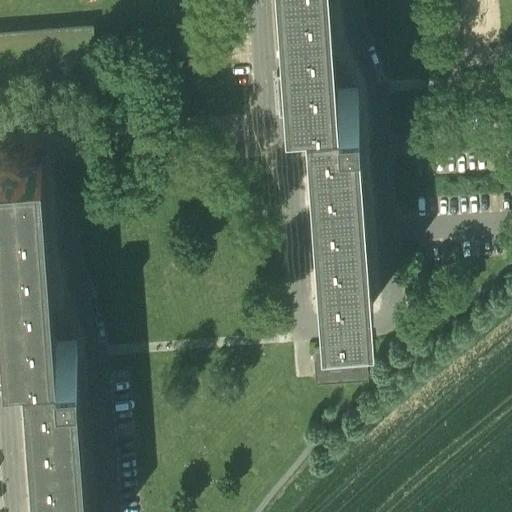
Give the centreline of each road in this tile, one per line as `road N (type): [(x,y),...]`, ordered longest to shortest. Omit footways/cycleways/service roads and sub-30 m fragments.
road 1 (residential): [(259,0),(264,94),(292,166),(302,318),(311,326),(376,323),(392,306),(377,91),(352,0)]
road 2 (residential): [(108,511),(95,339),(68,243),(59,129),(48,120),(0,123)]
road 3 (residential): [(0,387),(17,511)]
